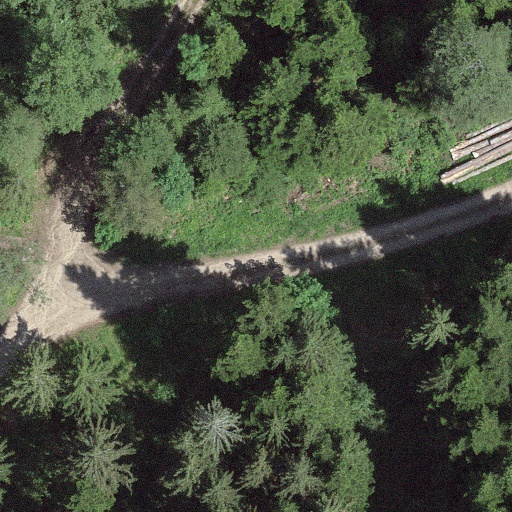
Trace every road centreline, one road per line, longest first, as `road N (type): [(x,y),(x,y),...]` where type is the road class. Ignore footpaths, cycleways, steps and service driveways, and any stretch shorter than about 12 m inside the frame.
road 1 (track): [(52,296),(151,294),(419,223),(511,178)]
road 2 (track): [(195,0),(85,174),(52,296),(0,368)]
